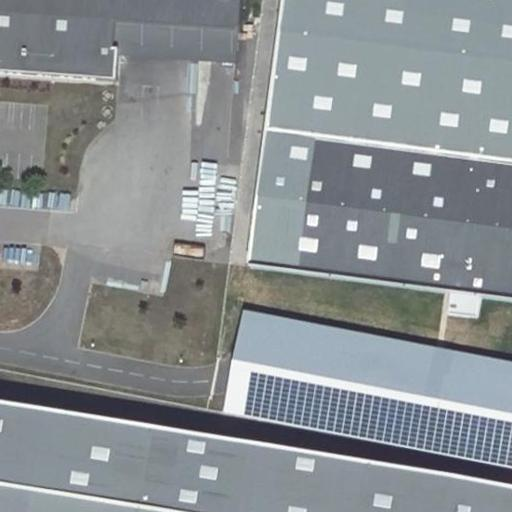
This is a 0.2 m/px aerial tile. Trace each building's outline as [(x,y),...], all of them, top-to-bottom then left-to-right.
[(235,36),(237,0),(0,0),(0,77),(113,86),(116,54),(110,54),(113,28),(235,36)] [(511,0),(281,0),(246,269),(447,296),(444,315),(475,320),(477,299),(511,304),(511,0)] [(110,54),(116,54),(233,66),(235,36),(113,28),(110,54)] [(511,366),(241,314),(221,413),(511,470),(511,366)] [(511,511),(511,471),(0,390),(0,511),(511,511)]
